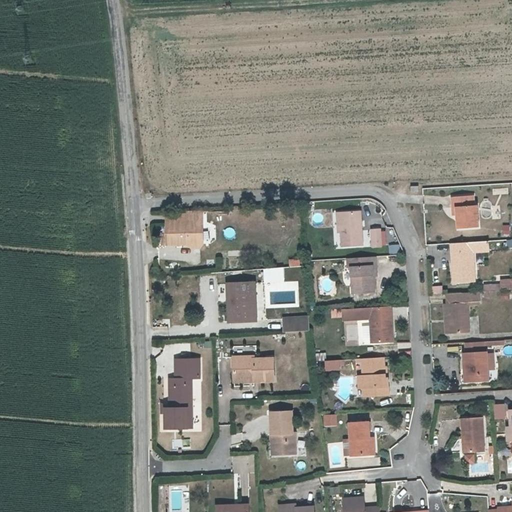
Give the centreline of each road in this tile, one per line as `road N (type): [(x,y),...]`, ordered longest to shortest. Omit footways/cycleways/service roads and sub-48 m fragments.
road 1 (residential): [(133,206),(370,189),(395,210),(415,287),(421,410),(407,472),(333,477)]
road 2 (tertiary): [(141,468),(133,206)]
road 3 (tertiary): [(133,206),(112,0)]
